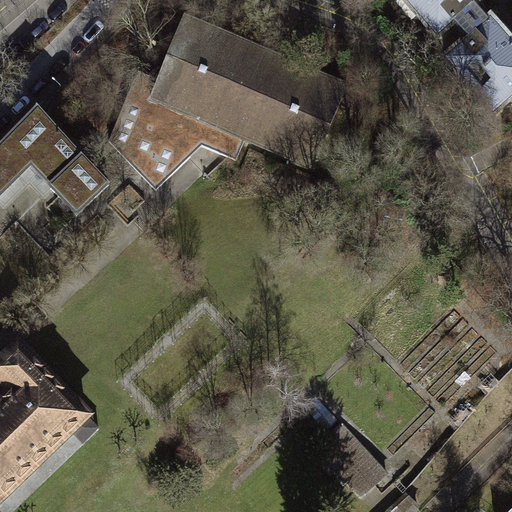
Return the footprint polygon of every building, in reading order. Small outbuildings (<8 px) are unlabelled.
[(437,39),(453,26),(474,7),(482,0),(402,0),(403,0),(410,0),(423,14),(419,18),(437,39)] [(489,24),(474,7),(453,26),(467,42),(445,62),(447,63),(451,59),(473,85),(469,89),(481,103),(493,116),(511,99),(511,47),(491,23),(489,24)] [(347,87),(185,19),(159,81),(138,73),(109,142),(156,191),(191,158),(184,151),(189,141),(236,161),(245,140),(313,168),(347,87)] [(473,85),(451,59),(447,63),(450,67),(446,71),(465,93),(469,89),(473,85)] [(109,185),(39,112),(0,150),(0,197),(31,166),(52,188),(50,189),(61,200),(60,201),(61,205),(66,211),(70,211),(71,210),(77,216),(109,185)] [(0,363),(18,346),(4,331),(0,335),(0,363)] [(0,404),(0,499),(87,416),(18,346),(0,363),(0,380),(12,393),(0,404)] [(316,396),(304,407),(326,432),(338,421),(316,396)] [(386,475),(341,425),(330,434),(340,445),(325,458),(361,498),(386,475)] [(411,511),(417,507),(408,497),(391,511),(411,511)]
